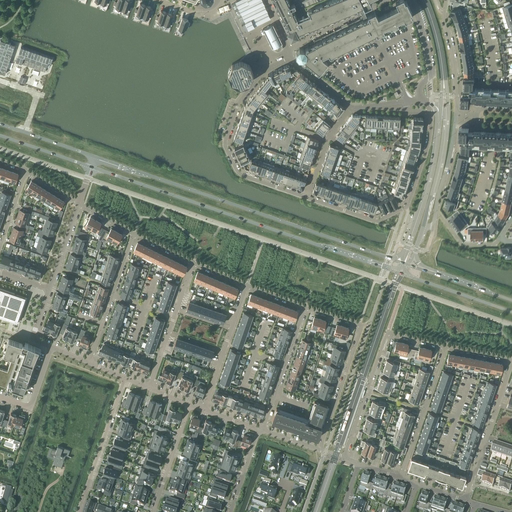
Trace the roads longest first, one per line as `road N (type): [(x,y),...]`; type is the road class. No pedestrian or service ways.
road 1 (residential): [(348,108),(288,59),(265,70),(239,104),(227,148),(240,173),(374,222),(406,207),(429,140),(430,114),(406,110),(406,101)]
road 2 (secondary): [(90,168),(399,273)]
road 3 (secondary): [(401,262),(93,155)]
road 4 (residential): [(343,458),(386,332),(445,346)]
road 5 (residential): [(319,450),(360,325),(307,308)]
road 6 (unclassified): [(438,110),(428,179),(401,262)]
road 7 (residential): [(511,362),(464,500)]
road 8 (residential): [(125,378),(78,511)]
road 9 (residential): [(445,346),(400,478)]
road 10 (residential): [(89,363),(134,232)]
road 11 (residential): [(193,263),(149,388)]
road 12 (residential): [(246,285),(203,409)]
road 13 (residential): [(265,431),(307,308)]
road 14 (residential): [(422,228),(433,226),(455,116)]
road 15 (unclassified): [(422,228),(444,141),(438,110)]
